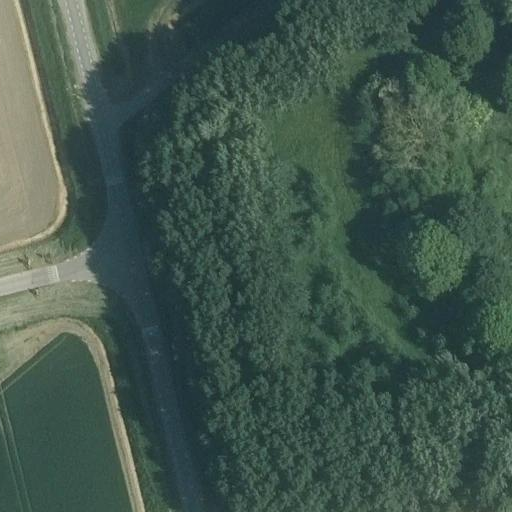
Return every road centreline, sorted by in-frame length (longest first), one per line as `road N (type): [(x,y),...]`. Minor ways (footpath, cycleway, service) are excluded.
road 1 (unclassified): [(133,260),(66,0)]
road 2 (unclassified): [(195,511),(133,260)]
road 3 (track): [(263,0),(96,125)]
road 4 (unclassified): [(0,286),(133,260)]
